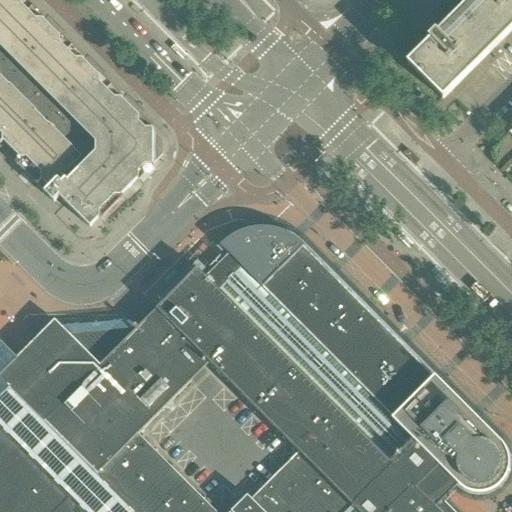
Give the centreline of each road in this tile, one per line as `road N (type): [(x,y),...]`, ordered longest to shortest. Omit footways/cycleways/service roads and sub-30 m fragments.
road 1 (residential): [(244,144),(511,411)]
road 2 (tertiary): [(106,0),(244,144)]
road 3 (unclassified): [(0,222),(69,286),(95,283),(151,236)]
road 4 (residential): [(511,227),(447,163),(511,95)]
road 5 (unclassified): [(244,144),(209,157),(151,236)]
road 6 (unclassified): [(151,236),(227,176),(244,144)]
road 7 (tertiary): [(296,90),(210,0)]
